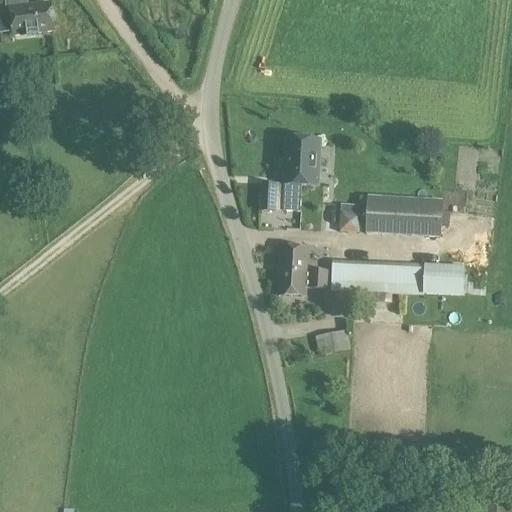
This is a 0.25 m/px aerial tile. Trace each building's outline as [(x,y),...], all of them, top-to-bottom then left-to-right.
[(0,35),(13,34),(13,38),(54,34),(51,5),(28,7),(27,0),(9,0),(11,15),(0,15),(0,35)] [(318,189),(320,142),(287,140),(284,187),(263,186),(261,212),(301,215),(302,188),(318,189)] [(442,203),(368,199),(366,235),(440,239),(442,203)] [(340,218),(339,232),(357,232),(358,219),(340,218)] [(306,299),(307,291),(326,292),(327,273),(308,272),(309,250),(281,248),(278,297),(306,299)] [(386,305),(386,295),(463,300),(464,274),(349,268),(348,293),(360,294),(360,304),(386,305)] [(321,349),(346,339),(341,327),(316,337),(321,349)]
